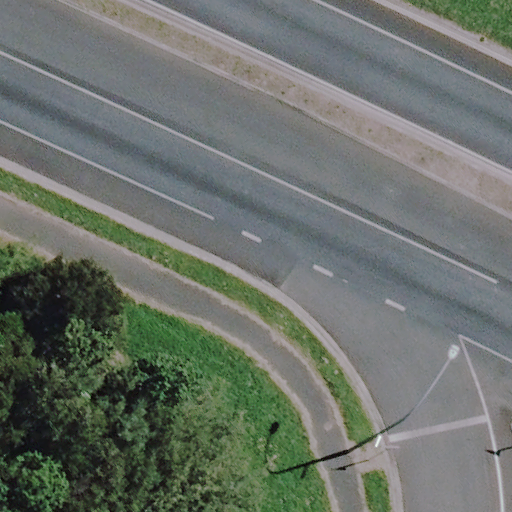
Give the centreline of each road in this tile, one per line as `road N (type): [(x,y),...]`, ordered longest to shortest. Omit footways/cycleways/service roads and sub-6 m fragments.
road 1 (primary): [(385,263),(0,85)]
road 2 (residential): [(460,511),(460,476),(385,263)]
road 3 (primary): [(295,0),(511,110)]
road 4 (primary): [(511,329),(385,263)]
